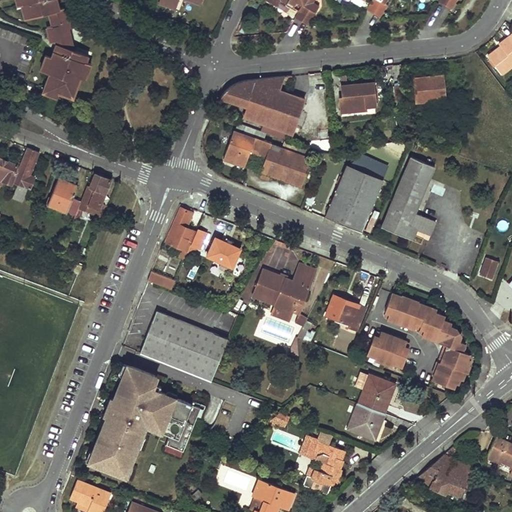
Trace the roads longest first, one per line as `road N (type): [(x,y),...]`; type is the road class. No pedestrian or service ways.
road 1 (residential): [(511,359),(449,286),(204,185),(170,179)]
road 2 (residential): [(170,179),(51,486),(31,511)]
road 3 (residential): [(214,66),(446,44),(470,37),(501,0)]
road 4 (unclassified): [(511,373),(347,511)]
road 5 (residential): [(102,0),(128,31),(214,66)]
road 6 (residential): [(170,179),(214,66)]
